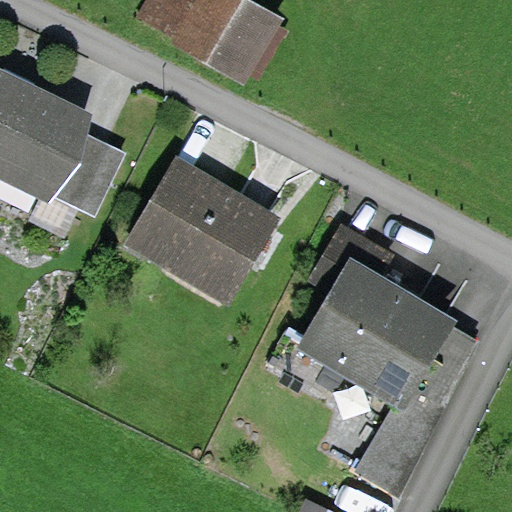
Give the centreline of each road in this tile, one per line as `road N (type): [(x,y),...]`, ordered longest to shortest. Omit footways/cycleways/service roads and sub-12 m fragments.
road 1 (residential): [(43,0),(511,244)]
road 2 (residential): [(511,337),(426,511)]
